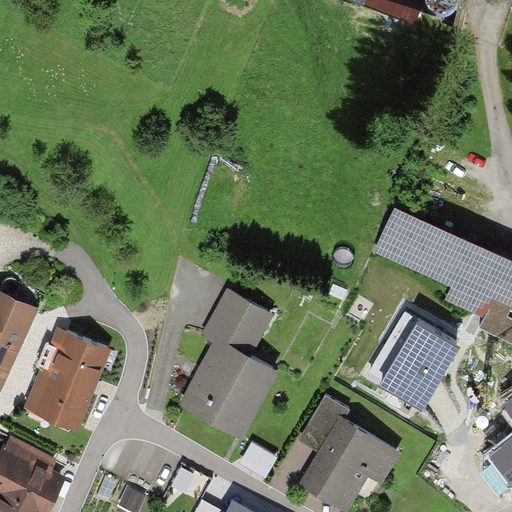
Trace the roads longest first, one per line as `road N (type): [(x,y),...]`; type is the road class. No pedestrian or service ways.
road 1 (track): [(511,211),(480,48),(496,0)]
road 2 (residential): [(294,511),(106,410)]
road 3 (residential): [(77,251),(105,295),(125,351),(106,410)]
road 4 (unknown): [(0,155),(74,228),(77,251)]
